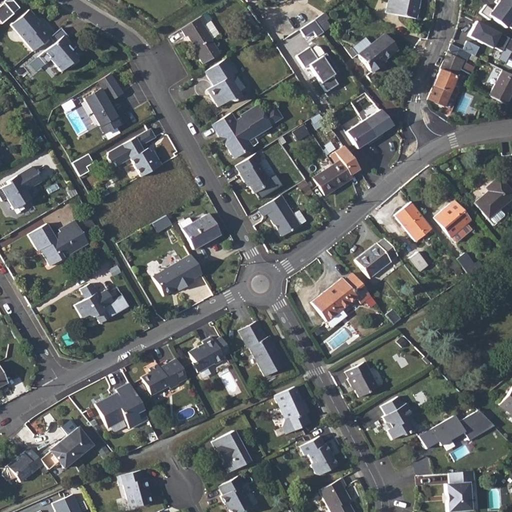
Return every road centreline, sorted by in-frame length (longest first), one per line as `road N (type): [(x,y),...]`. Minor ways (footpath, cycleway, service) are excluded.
road 1 (residential): [(381,511),(380,492),(272,296)]
road 2 (residential): [(255,266),(143,56)]
road 3 (residential): [(60,384),(244,290)]
road 4 (residential): [(275,273),(434,150)]
road 5 (residential): [(446,0),(415,99),(415,120),(434,150)]
road 6 (residential): [(60,384),(0,279)]
